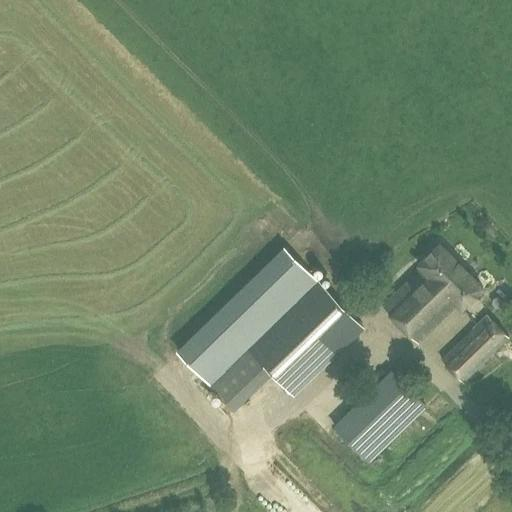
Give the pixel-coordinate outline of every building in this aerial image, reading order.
[(483,286),(440,242),(418,262),(421,266),(382,304),(418,342),(458,303),(462,307),(483,286)] [(295,393),(364,326),(288,248),(180,353),(235,409),(273,371),(295,393)] [(473,298),(479,311),(493,305),(488,292),(473,298)] [(510,336),(487,314),(441,358),(464,381),(510,336)] [(335,426),(368,460),(426,404),(393,369),(335,426)] [(415,457),(440,479),(469,448),(444,425),(415,457)] [(366,511),(386,511),(376,502),(366,511)]
